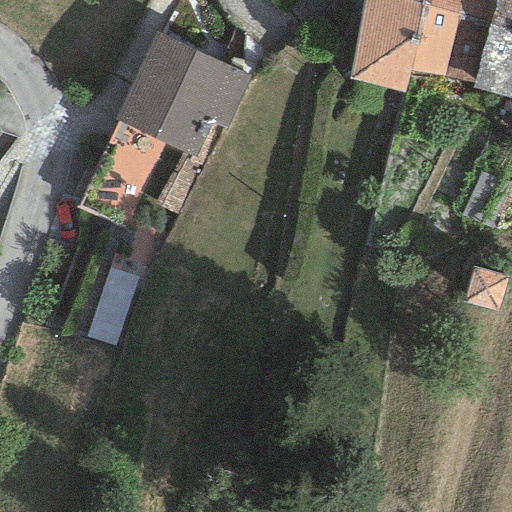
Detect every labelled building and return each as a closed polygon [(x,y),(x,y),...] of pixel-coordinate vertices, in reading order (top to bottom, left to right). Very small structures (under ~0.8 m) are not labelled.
[(402,94),(408,70),(427,0),(367,0),(346,79),(402,94)] [(495,0),(427,0),(408,70),(472,83),(495,0)] [(511,0),(495,0),(472,83),(471,89),(511,98),(511,0)] [(248,76),(153,33),(113,121),(181,152),(189,155),(194,158),(210,122),(224,128),(248,76)] [(189,155),(181,152),(153,205),(175,215),(198,166),(186,160),(189,155)] [(511,187),(478,174),(460,220),(495,235),(511,193),(511,187)] [(505,290),(471,282),(462,317),(496,325),(505,290)]
